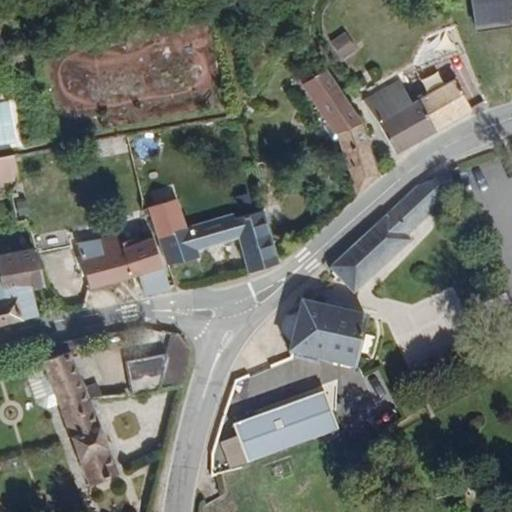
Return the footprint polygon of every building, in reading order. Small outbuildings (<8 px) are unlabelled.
[(511,0),(476,0),(480,29),(509,25),(508,16),(511,15),(511,0)] [(344,31),(330,41),(343,58),(357,48),(344,31)] [(378,180),(359,125),(324,74),(308,83),(341,134),(357,186),(378,180)] [(396,154),(475,107),(458,79),(413,106),(398,81),(364,101),(396,154)] [(0,163),(46,156),(43,132),(0,139),(0,163)] [(353,292),(410,241),(405,237),(441,204),(444,188),(436,180),(416,188),(331,270),(353,292)] [(0,313),(64,293),(63,266),(71,265),(64,226),(22,233),(26,255),(16,257),(5,195),(0,195),(0,313)] [(188,232),(177,198),(149,207),(160,241),(188,232)] [(278,261),(261,208),(188,232),(160,241),(168,267),(196,259),(195,255),(240,241),(250,270),(278,261)] [(169,290),(153,237),(137,242),(136,237),(120,242),(118,237),(80,249),(93,291),(141,277),(147,297),(169,290)] [(368,329),(371,316),(303,299),(290,350),(358,366),(362,349),(374,352),(380,332),(368,329)] [(90,353),(83,333),(64,340),(72,360),(90,353)] [(179,390),(188,355),(179,336),(168,334),(159,359),(129,367),(136,400),(179,390)] [(72,360),(64,340),(37,351),(42,362),(58,403),(91,487),(118,477),(72,360)] [(58,403),(42,362),(31,367),(26,382),(36,405),(46,408),(58,403)] [(246,461),(339,429),(327,393),(233,425),(246,461)]
